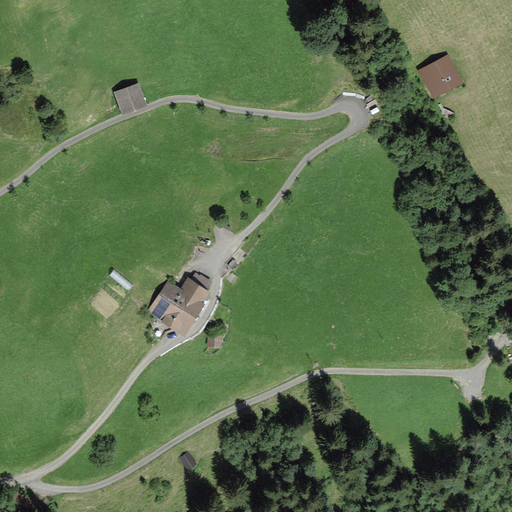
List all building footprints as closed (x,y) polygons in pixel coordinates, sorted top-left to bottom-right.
[(432,98),(463,82),(448,55),(418,72),(432,98)] [(122,115),(147,105),(138,83),(113,93),(122,115)] [(187,277),(180,288),(167,280),(148,310),(151,316),(184,337),(205,304),(203,303),(210,292),(207,290),(211,283),(195,273),(191,279),(187,277)] [(231,284),(237,278),(232,273),(226,279),(231,284)] [(207,348),(221,348),(221,335),(207,335),(207,348)] [(187,471),(197,464),(188,452),(178,458),(187,471)]
